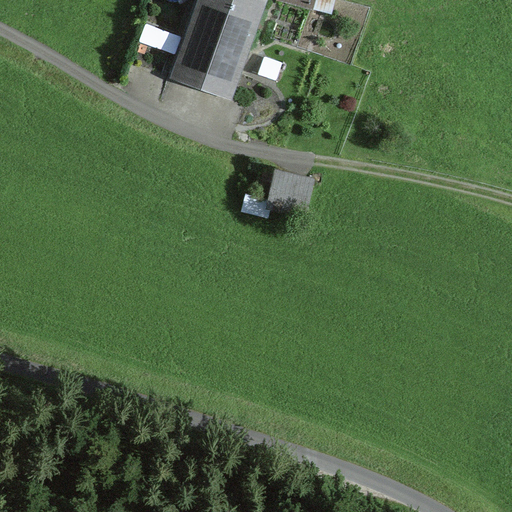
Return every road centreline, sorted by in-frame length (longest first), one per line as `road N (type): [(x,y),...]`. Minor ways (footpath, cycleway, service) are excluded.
road 1 (unclassified): [(0,359),(258,437),(442,511)]
road 2 (track): [(511,202),(238,149)]
